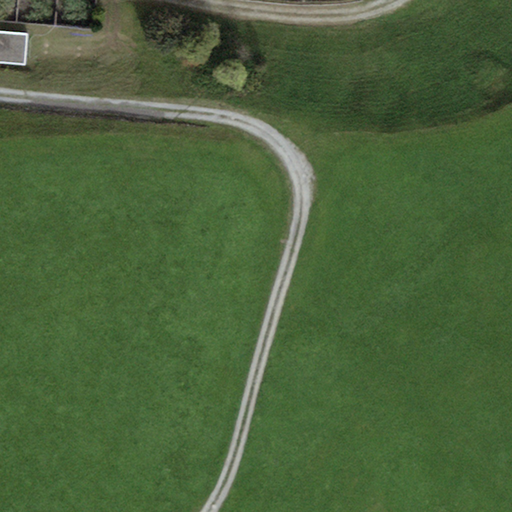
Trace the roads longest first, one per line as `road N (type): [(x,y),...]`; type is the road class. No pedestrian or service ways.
road 1 (track): [(210,511),(234,460),(300,218),(288,153),(267,132),(230,119),(0,94)]
road 2 (track): [(169,0),(326,16),(391,0)]
